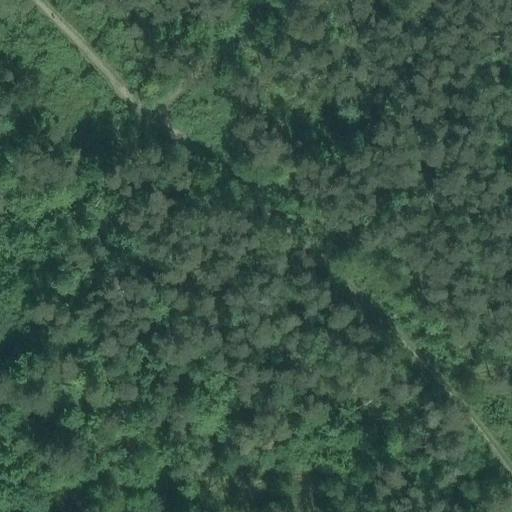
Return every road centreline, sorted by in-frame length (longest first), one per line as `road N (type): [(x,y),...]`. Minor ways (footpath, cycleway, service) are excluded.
road 1 (track): [(511,479),(352,296),(149,111)]
road 2 (track): [(29,0),(149,111),(174,97),(257,0)]
